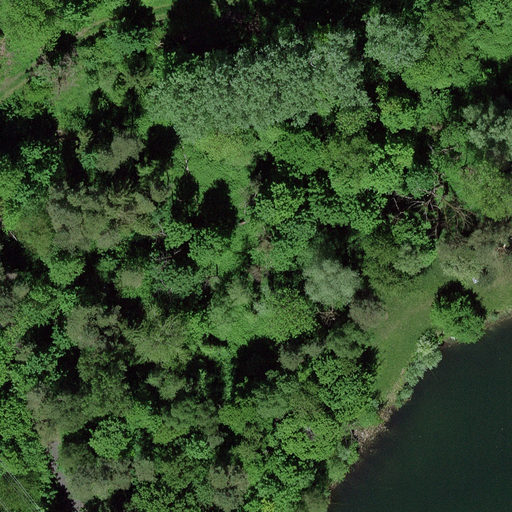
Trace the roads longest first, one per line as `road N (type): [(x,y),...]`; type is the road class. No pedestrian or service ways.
road 1 (track): [(0,87),(107,22),(209,0)]
road 2 (track): [(77,511),(0,317)]
